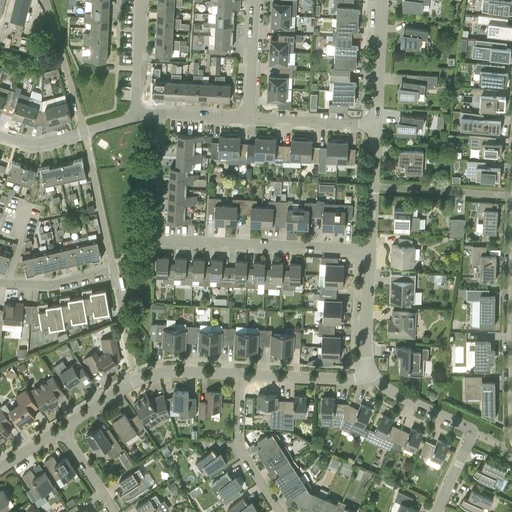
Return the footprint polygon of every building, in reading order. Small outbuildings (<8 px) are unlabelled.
[(15,25),(19,0),(7,0),(4,23),(15,25)] [(158,11),(174,12),(174,6),(182,6),(182,2),(158,0),(158,11)] [(296,4),(295,0),(283,0),(283,3),(272,3),(272,15),(290,16),(290,4),(296,4)] [(337,9),(337,18),(359,19),(359,10),(353,9),(354,0),(344,0),(334,0),(333,9),(337,9)] [(404,1),(404,10),(423,11),(422,11),(422,10),(429,10),(429,3),(430,3),(430,0),(429,0),(406,0),(407,1),(404,1)] [(482,0),(482,9),(511,12),(511,0),(510,0),(482,0)] [(238,10),(239,4),(218,3),(218,1),(212,1),(212,5),(218,5),(218,14),(217,13),(216,14),(234,15),(234,10),(238,10)] [(84,17),(109,18),(109,7),(92,6),(91,12),(84,12),(84,17)] [(157,22),(181,23),(181,18),(174,18),(174,12),(158,11),(157,22)] [(216,14),(216,22),(216,25),(233,25),(234,15),(216,14)] [(282,27),(282,33),(294,34),(295,28),(289,27),(290,16),(272,15),(271,27),(282,27)] [(488,24),(487,34),(511,37),(511,35),(511,24),(507,24),(508,18),(478,15),(477,22),(488,24)] [(84,17),(84,21),(91,22),(91,28),(108,29),(109,18),(84,17)] [(332,27),(333,36),(352,37),(352,28),(358,28),(359,19),(337,18),(336,26),(332,27)] [(173,27),(180,28),(181,23),(157,22),(157,33),(173,33),(173,27)] [(216,22),(210,22),(210,24),(210,26),(216,27),(215,35),(233,36),(233,25),(216,25),(216,22)] [(17,24),(15,34),(21,36),(23,26),(17,24)] [(405,37),(402,37),(402,46),(420,47),(420,38),(427,39),(428,30),(406,27),(405,37)] [(108,40),(108,29),(91,28),(91,34),(84,34),(83,38),(108,40)] [(156,43),(180,44),(180,40),(173,39),(173,33),(157,33),(156,43)] [(270,51),(288,52),(289,40),(302,41),(302,34),(294,34),(282,33),(281,40),(271,39),(270,51)] [(233,36),(215,35),(215,44),(209,44),(209,48),(208,53),(225,54),(226,47),(232,48),(233,36)] [(335,46),(335,54),(357,55),(357,46),(351,46),(352,37),(333,36),(332,45),(335,46)] [(107,50),(108,40),(83,38),(83,43),(90,44),(90,49),(107,50)] [(476,39),(475,47),(481,48),(480,57),(510,60),(511,49),(506,48),(507,42),(476,39)] [(172,49),(180,49),(180,44),(156,43),(155,55),(160,55),(170,55),(172,55),(172,49)] [(89,55),(83,55),(83,60),(86,61),(92,61),(107,62),(107,50),(90,49),(89,55)] [(280,64),(280,70),(293,71),(293,64),(287,64),(288,52),(270,51),(269,63),(280,64)] [(356,64),(357,55),(335,54),(334,63),(331,63),(331,72),(350,73),(350,64),(356,64)] [(220,65),(221,61),(221,57),(213,57),(212,65),(220,65)] [(480,72),(479,82),(507,85),(508,73),(504,72),(505,66),(476,63),(476,71),(480,72)] [(60,74),(58,68),(44,72),(45,78),(48,77),(60,74)] [(153,97),(165,97),(166,80),(160,80),(160,68),(155,68),(153,97)] [(269,76),(268,88),(286,89),(287,77),(292,77),(293,71),(280,70),(280,76),(269,76)] [(333,82),(333,90),(355,91),(356,83),(350,82),(350,73),(331,72),(330,81),(333,82)] [(165,97),(177,98),(177,82),(176,81),(176,74),(172,74),(171,81),(166,80),(165,97)] [(188,98),(189,82),(181,82),(181,74),(176,74),(176,81),(177,82),(177,98),(188,98)] [(193,82),(189,82),(188,98),(198,99),(199,75),(193,75),(193,82)] [(203,75),(199,75),(198,99),(209,99),(209,83),(203,83),(203,75)] [(417,100),(417,98),(417,91),(425,92),(425,89),(425,88),(430,88),(436,88),(436,86),(437,76),(418,75),(417,82),(404,80),(402,90),(400,90),(399,99),(418,100),(417,100)] [(209,99),(219,100),(220,76),(215,76),(215,83),(209,83),(209,99)] [(220,76),(219,100),(230,100),(231,84),(224,84),(225,76),(220,76)] [(286,100),(286,89),(268,88),(268,100),(279,100),(278,107),(291,107),(291,101),(286,100)] [(505,109),(506,97),(490,95),(490,89),(474,88),(473,94),(481,95),(480,106),(505,109)] [(10,105),(15,91),(8,89),(6,96),(0,93),(0,112),(1,113),(4,103),(10,105)] [(355,100),(355,91),(333,90),(333,99),(329,99),(329,109),(348,110),(349,101),(355,100)] [(10,105),(15,106),(12,116),(23,120),(31,96),(15,91),(10,105)] [(33,123),(42,125),(42,110),(42,102),(42,99),(31,96),(23,120),(33,123)] [(57,104),(56,104),(55,98),(42,102),(42,110),(42,125),(50,123),(50,124),(62,121),(57,104)] [(67,101),(57,104),(62,121),(72,118),(67,101)] [(484,113),(462,111),(460,129),(500,132),(501,120),(479,118),(480,113),(484,114),(484,113)] [(423,126),(424,117),(402,114),(401,125),(398,125),(398,134),(415,135),(416,126),(423,126)] [(177,146),(195,147),(195,140),(202,141),(202,136),(178,134),(177,146)] [(219,142),(212,142),(211,160),(229,161),(229,156),(230,136),(219,136),(219,142)] [(239,159),(247,159),(248,143),(240,143),(240,137),(230,136),(229,156),(239,157),(239,159)] [(469,136),(468,148),(480,149),(479,155),(501,156),(502,144),(495,144),(496,138),(469,136)] [(265,158),(266,138),(255,137),(255,144),(248,143),(247,159),(255,159),(255,157),(265,158)] [(283,166),(283,161),(284,145),(276,145),(276,138),(266,138),(265,158),(275,158),(275,165),(283,166)] [(291,159),(301,160),(302,140),(291,139),(291,146),(284,145),(283,161),(291,161),(291,159)] [(311,162),(319,162),(318,171),(320,147),(312,147),(312,140),(302,140),(301,160),(311,160),(311,162)] [(327,161),(337,161),(338,141),(327,141),(327,147),(320,147),(318,171),(326,172),(327,161)] [(348,148),(348,142),(338,141),(337,161),(347,162),(347,164),(355,164),(355,149),(348,148)] [(177,146),(177,156),(201,158),(201,153),(194,152),(195,147),(177,146)] [(423,161),(424,152),(424,151),(400,149),(399,157),(396,160),(396,171),(398,174),(406,175),(409,172),(423,173),(426,170),(426,163),(423,161)] [(188,168),(194,168),(195,162),(200,162),(201,158),(177,156),(176,167),(170,167),(188,168)] [(74,160),(78,179),(87,177),(82,158),(74,160)] [(66,162),(70,180),(78,179),(74,160),(66,162)] [(467,160),(467,167),(472,167),(472,179),(500,180),(500,168),(484,167),(485,161),(467,160)] [(12,161),(10,167),(8,173),(6,180),(14,182),(20,163),(12,161)] [(57,164),(62,182),(70,180),(66,162),(57,164)] [(28,166),(20,163),(14,182),(22,185),(28,166)] [(57,164),(49,166),(53,184),(62,182),(57,164)] [(31,187),(37,168),(28,166),(22,185),(31,187)] [(49,166),(41,168),(44,186),(53,184),(49,166)] [(170,167),(170,178),(194,179),(194,174),(188,174),(188,168),(170,167)] [(170,178),(169,188),(187,189),(187,183),(194,184),(194,179),(170,178)] [(169,188),(169,199),(196,201),(196,196),(193,196),(193,195),(186,195),(187,189),(169,188)] [(287,227),(298,227),(299,208),(293,208),(293,201),(286,201),(286,194),(281,193),(281,201),(280,215),(287,216),(287,227)] [(209,197),(208,212),(215,212),(215,223),(226,224),(227,205),(221,204),(221,198),(209,197)] [(237,213),(244,214),(245,199),(233,198),(233,205),(227,205),(226,224),(237,224),(237,213)] [(169,199),(168,210),(186,211),(186,205),(195,206),(196,201),(169,199)] [(251,225),(262,226),(263,206),(257,206),(257,199),(245,199),(244,214),(251,214),(251,225)] [(263,206),(262,226),(273,226),(273,215),(280,215),(281,201),(269,200),(269,207),(263,206)] [(305,208),(299,208),(298,227),(309,228),(309,217),(316,217),(317,202),(305,202),(305,208)] [(322,228),(334,229),(335,210),(329,210),(329,203),(317,202),(316,217),(323,217),(322,228)] [(479,202),(478,218),(484,218),(483,231),(496,232),(498,211),(492,210),(492,203),(479,202)] [(334,229),(345,230),(345,219),(352,219),(353,204),(341,204),(341,210),(335,210),(334,229)] [(418,216),(411,216),(412,209),(394,208),(394,220),(392,222),(392,225),(393,228),(419,230),(420,218),(418,216)] [(185,217),(186,211),(168,210),(168,221),(192,222),(192,217),(185,217)] [(450,237),(464,237),(466,219),(451,218),(450,237)] [(89,241),(93,260),(102,258),(98,239),(89,241)] [(413,266),(415,246),(412,246),(413,239),(399,239),(399,245),(393,245),(391,265),(413,266)] [(81,243),(85,262),(93,260),(89,241),(81,243)] [(72,245),(77,264),(85,262),(81,243),(72,245)] [(77,264),(72,245),(64,247),(69,266),(77,264)] [(473,246),(472,264),(480,264),(480,280),(495,281),(496,254),(496,255),(486,255),(486,246),(473,246)] [(56,249),(60,267),(69,266),(64,247),(56,249)] [(60,267),(56,249),(48,251),(52,269),(60,267)] [(11,254),(2,251),(0,259),(0,270),(6,272),(11,254)] [(52,269),(48,251),(40,253),(44,271),(52,269)] [(44,271),(40,253),(32,254),(36,273),(44,271)] [(36,273),(32,254),(23,256),(27,275),(36,273)] [(175,277),(176,267),(175,267),(169,267),(169,257),(158,257),(157,276),(163,276),(163,283),(174,283),(175,277)] [(193,278),(194,268),(193,268),(187,268),(187,257),(186,258),(175,257),(175,258),(176,258),(175,267),(176,267),(175,277),(181,277),(181,284),(192,284),(193,278)] [(326,264),(326,275),(344,276),(344,264),(338,264),(338,257),(322,257),(322,263),(326,264)] [(212,269),(211,269),(205,269),(205,258),(204,259),(193,258),(193,259),(194,259),(193,268),(194,268),(193,278),(199,278),(199,284),(210,285),(211,278),(212,269)] [(228,286),(229,270),(223,269),(223,259),(223,260),(211,259),(211,260),(212,260),(211,269),(212,269),(211,278),(217,279),(217,285),(228,286)] [(241,280),(246,280),(247,271),(248,262),(248,261),(237,260),(236,260),(236,270),(229,270),(228,286),(240,286),(241,280)] [(247,271),(246,280),(247,280),(246,287),(258,287),(259,281),(264,281),(265,271),(265,262),(266,262),(255,261),(254,261),(254,271),(247,271)] [(265,271),(264,281),(265,281),(264,288),(276,288),(276,282),(282,282),(283,272),(284,263),(273,262),(272,262),(272,272),(265,271)] [(283,272),(282,282),(283,282),(282,289),(294,289),(294,283),(301,283),(301,264),(291,263),(291,262),(290,262),(290,273),(283,272)] [(390,301),(406,302),(411,302),(415,303),(416,275),(395,274),(395,280),(391,280),(390,301)] [(343,287),(344,276),(326,275),(325,286),(321,286),(321,287),(321,291),(321,293),(337,293),(337,286),(343,287)] [(82,290),(83,297),(87,319),(88,319),(87,312),(94,311),(95,314),(109,312),(110,312),(106,289),(105,289),(105,290),(93,292),(92,288),(82,290)] [(495,326),(495,297),(487,297),(487,289),(466,289),(466,300),(480,300),(479,326),(495,326)] [(324,300),(324,311),(342,312),(343,300),(336,300),(337,293),(321,293),(320,299),(324,300)] [(73,321),(87,319),(83,297),(70,299),(70,296),(60,297),(61,304),(65,326),(66,326),(65,319),(72,318),(73,321)] [(3,321),(2,329),(22,330),(24,303),(17,303),(17,305),(4,304),(3,321)] [(65,326),(61,304),(48,306),(48,303),(38,304),(38,306),(32,305),(31,322),(41,323),(42,326),(50,325),(51,328),(65,326)] [(409,310),(409,311),(393,311),(392,320),(389,320),(388,336),(415,337),(416,312),(415,312),(415,310),(409,310)] [(319,328),(335,329),(335,322),(342,323),(342,312),(324,311),(323,322),(319,321),(319,328)] [(163,347),(174,347),(175,329),(176,325),(167,325),(167,324),(151,323),(151,340),(163,340),(163,347)] [(174,347),(186,348),(186,342),(193,342),(193,326),(186,326),(186,330),(175,329),(174,347)] [(199,349),(210,349),(211,331),(200,330),(200,326),(193,326),(193,342),(199,342),(199,349)] [(222,331),(211,331),(210,349),(221,350),(222,343),(229,344),(229,328),(222,327),(222,331)] [(235,350),(246,351),(247,333),(236,332),(236,328),(229,328),(229,344),(235,344),(235,350)] [(318,346),(341,347),(341,336),(335,336),(335,329),(319,328),(319,335),(323,335),(322,346),(318,346)] [(246,351),(257,351),(258,345),(265,345),(265,329),(258,329),(258,333),(247,333),(246,351)] [(271,352),(282,353),(283,334),(272,334),(272,330),(265,329),(265,345),(271,346),(271,352)] [(283,334),(282,353),(293,353),(294,347),(301,347),(301,331),(294,331),(294,335),(283,334)] [(69,337),(67,333),(58,337),(60,341),(69,337)] [(115,360),(119,360),(114,336),(102,339),(105,353),(97,358),(94,352),(84,359),(93,372),(101,368),(104,373),(118,364),(115,360)] [(493,349),(491,349),(491,341),(475,341),(475,369),(491,369),(491,361),(493,361),(493,349)] [(60,345),(65,352),(70,349),(66,342),(60,345)] [(340,359),(341,347),(318,346),(318,357),(308,361),(308,364),(317,364),(333,365),(334,358),(340,359)] [(412,347),(395,346),(395,355),(401,356),(400,372),(407,372),(407,375),(423,376),(424,359),(428,359),(429,348),(416,347),(416,350),(411,350),(412,347)] [(27,358),(27,349),(17,348),(17,357),(27,358)] [(24,362),(18,365),(21,371),(27,368),(24,362)] [(80,389),(82,387),(92,380),(81,362),(69,370),(64,363),(56,369),(61,376),(62,375),(71,389),(77,385),(80,389)] [(16,374),(8,369),(5,375),(13,379),(16,374)] [(57,403),(55,400),(65,394),(53,375),(31,389),(36,396),(37,395),(46,410),(57,403)] [(464,376),(465,391),(482,391),(482,412),(495,419),(495,382),(482,382),(482,376),(464,376)] [(36,417),(32,412),(38,408),(26,388),(15,395),(20,403),(10,410),(21,427),(36,417)] [(189,391),(174,391),(174,396),(165,398),(168,409),(180,409),(180,415),(196,415),(196,398),(189,398),(189,391)] [(211,417),(212,410),(220,411),(221,392),(207,391),(207,401),(200,401),(199,417),(211,417)] [(164,394),(150,398),(147,394),(134,403),(150,427),(163,418),(170,416),(168,409),(165,398),(164,394)] [(283,427),(284,415),(284,401),(278,400),(279,395),(259,394),(258,406),(271,407),(271,414),(270,427),(283,427)] [(294,401),(284,401),(284,415),(292,416),(292,415),(306,415),(307,396),(294,395),(294,401)] [(341,427),(344,418),(347,404),(335,403),(335,397),(323,397),(322,415),(333,416),(332,426),(332,427),(341,427)] [(361,434),(364,427),(372,409),(361,404),(359,409),(347,404),(344,418),(341,427),(350,431),(350,430),(361,434)] [(0,440),(11,433),(6,427),(12,423),(1,407),(0,407),(0,440)] [(125,440),(144,427),(136,415),(129,420),(124,413),(122,414),(121,412),(113,417),(114,419),(112,421),(125,440)] [(392,425),(394,419),(383,414),(375,431),(370,429),(365,438),(391,450),(395,442),(401,429),(392,425)] [(110,457),(123,449),(114,436),(109,440),(100,427),(94,431),(93,430),(86,435),(92,444),(90,445),(96,455),(105,449),(110,457)] [(401,429),(395,442),(402,445),(403,445),(415,450),(423,433),(412,428),(410,433),(401,429)] [(258,439),(262,445),(261,446),(263,449),(259,452),(264,459),(282,447),(278,440),(281,438),(276,431),(268,436),(267,434),(258,439)] [(436,445),(426,440),(420,454),(428,458),(429,457),(441,462),(449,445),(438,440),(436,445)] [(286,445),(282,447),(264,459),(268,467),(273,464),(275,467),(276,466),(278,470),(294,460),(290,453),(286,445)] [(171,453),(167,446),(161,450),(165,457),(171,453)] [(211,474),(227,463),(222,456),(219,457),(213,449),(196,462),(201,470),(206,467),(211,474)] [(65,479),(76,472),(66,457),(57,462),(53,456),(44,461),(56,480),(62,476),(65,479)] [(503,478),(507,469),(486,459),(481,470),(478,468),(473,475),(475,477),(477,478),(479,480),(482,481),(482,482),(489,485),(490,484),(495,487),(500,476),(503,478)] [(133,465),(129,460),(125,462),(124,465),(127,469),(133,465)] [(282,487),(300,475),(296,468),(299,466),(294,460),(278,470),(280,473),(279,474),(281,477),(277,480),(282,487)] [(126,490),(123,492),(126,499),(128,499),(132,497),(136,495),(137,496),(143,491),(143,490),(148,487),(142,477),(145,476),(139,468),(119,480),(126,490)] [(360,480),(364,470),(359,468),(355,478),(360,480)] [(58,492),(54,486),(44,471),(36,477),(31,470),(23,475),(31,488),(26,491),(33,501),(44,494),(43,493),(51,488),(55,495),(58,492)] [(216,493),(221,490),(225,497),(225,498),(223,498),(226,503),(222,506),(222,507),(243,493),(240,494),(237,490),(242,486),(241,486),(237,479),(234,481),(227,472),(211,485),(216,493)] [(305,483),(300,475),(282,487),(286,495),(291,493),(293,495),(294,495),(299,503),(312,488),(308,481),(305,483)] [(379,484),(381,479),(374,476),(372,481),(379,484)] [(178,487),(174,481),(167,485),(171,492),(178,487)] [(0,511),(3,511),(10,508),(6,502),(10,500),(2,488),(0,489),(0,511)] [(319,490),(312,488),(299,503),(308,507),(307,508),(310,509),(309,511),(319,511),(326,498),(318,494),(319,490)] [(490,507),(494,498),(472,488),(468,499),(465,497),(460,504),(462,506),(464,507),(466,508),(469,510),(468,511),(470,511),(483,511),(486,505),(490,507)] [(418,511),(419,510),(409,506),(413,498),(399,491),(395,500),(401,503),(397,511),(418,511)] [(156,494),(136,506),(139,511),(163,511),(158,504),(161,502),(156,494)] [(72,498),(66,502),(69,507),(75,503),(72,498)] [(257,511),(258,511),(253,504),(250,506),(244,498),(228,510),(228,511),(257,511)] [(334,501),(326,498),(319,511),(337,511),(342,502),(336,498),(334,501)] [(342,502),(337,511),(356,511),(348,508),(350,504),(342,502)]
